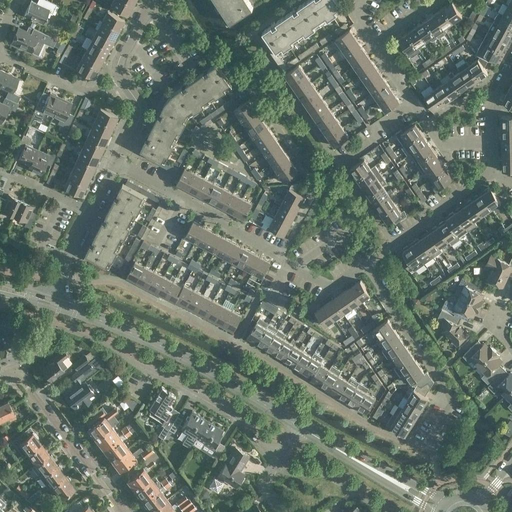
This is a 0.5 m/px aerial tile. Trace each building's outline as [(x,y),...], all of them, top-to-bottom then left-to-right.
[(52,14),(56,4),(47,0),(41,0),(40,4),(31,0),(30,0),(24,14),(43,23),(48,12),(52,14)] [(127,14),(133,4),(124,0),(112,0),(110,5),(127,14)] [(216,0),(231,22),(253,7),(248,0),(216,0)] [(297,6),(294,7),(311,31),(333,16),(321,0),(307,0),(297,7),(297,6)] [(321,0),(333,16),(344,8),(338,0),(321,0)] [(452,1),(443,8),(453,22),(462,15),(452,1)] [(511,6),(508,4),(503,14),(511,18),(511,6)] [(275,21),(273,22),(289,46),(311,31),(294,7),(292,9),(293,10),(276,22),(275,21)] [(443,8),(434,14),(444,28),(453,22),(443,8)] [(107,10),(102,20),(119,29),(124,19),(107,10)] [(469,17),(473,19),(477,12),(473,10),(469,17)] [(511,18),(503,14),(499,12),(496,15),(495,18),(494,21),(498,23),(511,31),(511,18)] [(79,16),(73,13),(70,19),(76,22),(79,16)] [(425,20),(437,37),(438,37),(440,37),(441,36),(444,34),(445,32),(446,31),(444,28),(434,14),(425,20)] [(102,20),(97,29),(114,39),(119,29),(102,20)] [(416,26),(426,40),(429,38),(431,40),(433,41),(437,37),(425,20),(416,26)] [(511,31),(498,23),(494,21),(493,21),(488,30),(508,41),(511,33),(511,31)] [(273,22),(270,24),(271,25),(262,31),(265,35),(268,39),(271,43),(274,47),(276,52),(278,54),(289,46),(273,22)] [(469,32),(473,35),(479,25),(474,22),(469,32)] [(426,40),(416,26),(408,32),(417,46),(426,40)] [(11,43),(31,52),(38,55),(44,42),(53,46),(56,38),(33,28),(31,33),(18,27),(11,43)] [(97,29),(92,39),(109,48),(114,39),(97,29)] [(350,29),(336,39),(342,48),(356,38),(350,29)] [(502,51),(508,41),(488,30),(483,40),(502,51)] [(417,46),(408,32),(398,39),(408,53),(417,46)] [(86,36),(82,44),(88,46),(92,38),(86,36)] [(348,57),(362,47),(356,38),(342,48),(348,57)] [(103,58),(109,48),(92,39),(86,48),(103,58)] [(497,60),(502,51),(483,40),(475,54),(479,56),(488,61),(490,57),(497,60)] [(362,47),(348,57),(354,66),(369,56),(362,47)] [(98,67),(103,58),(86,48),(81,58),(98,67)] [(369,56),(354,66),(361,74),(375,65),(369,56)] [(488,61),(479,56),(478,58),(469,65),(479,79),(488,73),(484,67),(488,61)] [(325,60),(331,68),(335,66),(329,57),(325,60)] [(93,77),(98,67),(81,58),(76,68),(93,77)] [(457,67),(460,71),(470,85),(479,79),(469,65),(466,61),(457,67)] [(195,77),(211,100),(233,85),(232,85),(230,81),(227,77),(224,73),(221,69),(219,65),(217,63),(195,77)] [(299,64),(285,74),(291,83),(305,73),(299,64)] [(375,65),(361,74),(367,83),(381,73),(375,65)] [(331,68),(337,77),(341,75),(335,66),(331,68)] [(17,102),(20,96),(12,92),(19,78),(0,69),(0,86),(8,90),(5,97),(17,102)] [(460,71),(455,75),(452,71),(448,73),(461,91),(470,85),(460,71)] [(312,82),(305,73),(291,83),(297,92),(312,82)] [(381,73),(367,83),(373,92),(387,82),(381,73)] [(439,79),(442,83),(452,98),(461,91),(448,73),(439,79)] [(173,93),(170,97),(190,115),(211,100),(195,77),(173,93)] [(297,92),(304,101),(318,91),(312,82),(297,92)] [(387,82),(373,92),(379,101),(393,91),(387,82)] [(443,104),(452,98),(442,83),(433,89),(443,104)] [(443,104),(433,89),(424,96),(434,110),(443,104)] [(304,101),(310,110),(324,100),(318,91),(304,101)] [(393,91),(379,101),(385,110),(399,100),(393,91)] [(511,106),(511,93),(508,91),(502,101),(511,106)] [(38,101),(33,112),(32,116),(42,121),(46,112),(53,116),(61,97),(50,92),(45,104),(38,101)] [(2,120),(8,107),(15,110),(18,103),(17,102),(5,97),(2,102),(0,101),(0,122),(1,120),(2,120)] [(71,102),(61,97),(53,116),(60,119),(58,123),(68,128),(74,115),(67,112),(71,102)] [(166,101),(153,125),(177,138),(190,115),(170,97),(166,101)] [(235,109),(241,118),(255,108),(249,99),(235,109)] [(310,110),(316,118),(330,109),(324,100),(310,110)] [(100,107),(95,117),(113,125),(118,115),(100,107)] [(241,118),(247,127),(261,117),(255,108),(241,118)] [(316,118),(322,127),(336,118),(330,109),(316,118)] [(511,114),(501,115),(502,126),(511,126),(511,114)] [(95,117),(91,127),(108,135),(113,125),(95,117)] [(247,127),(253,136),(267,126),(261,117),(247,127)] [(342,126),(336,118),(322,127),(328,136),(342,126)] [(403,145),(422,132),(415,123),(403,131),(402,129),(395,133),(403,145)] [(177,138),(153,125),(141,149),(143,150),(147,152),(152,154),(156,156),(161,159),(165,161),(177,138)] [(253,136),(259,144),(274,135),(267,126),(253,136)] [(349,136),(342,126),(328,136),(334,145),(349,136)] [(511,126),(502,126),(502,137),(511,136),(511,126)] [(104,145),(108,135),(91,127),(87,137),(104,145)] [(410,153),(428,141),(422,132),(403,145),(409,154),(410,153)] [(18,159),(30,164),(30,165),(36,153),(38,149),(28,145),(31,138),(23,134),(18,146),(23,148),(18,159)] [(259,144),(266,153),(280,144),(274,135),(259,144)] [(511,136),(502,137),(502,148),(511,147),(511,136)] [(100,155),(104,145),(87,137),(82,147),(100,155)] [(428,141),(410,153),(417,162),(434,150),(428,141)] [(266,153),(272,162),(286,152),(280,144),(266,153)] [(390,154),(394,151),(389,144),(385,147),(390,154)] [(95,165),(100,155),(82,147),(78,157),(95,165)] [(511,147),(502,148),(502,159),(511,158),(511,147)] [(46,162),(51,164),(56,153),(48,150),(46,153),(38,149),(36,153),(30,165),(30,164),(28,168),(40,174),(46,162)] [(422,172),(426,169),(440,159),(434,150),(417,162),(416,163),(422,172)] [(272,162),(278,171),(292,161),(286,152),(272,162)] [(358,158),(360,161),(350,168),(356,177),(371,167),(362,155),(358,158)] [(91,175),(95,165),(78,157),(73,167),(91,175)] [(511,158),(502,159),(503,170),(511,169),(511,158)] [(212,162),(222,167),(224,164),(214,159),(212,162)] [(446,168),(440,159),(426,169),(432,178),(446,168)] [(293,174),(298,171),(292,161),(278,171),(284,180),(289,177),(291,180),(296,177),(293,174)] [(222,167),(231,172),(233,169),(224,164),(222,167)] [(363,186),(381,173),(375,165),(371,167),(356,177),(363,186)] [(73,167),(69,176),(86,184),(91,175),(73,167)] [(177,182),(187,187),(195,172),(185,167),(177,182)] [(452,177),(446,168),(432,178),(435,182),(431,185),(436,192),(443,187),(442,185),(452,177)] [(231,172),(241,177),(243,174),(233,169),(231,172)] [(187,187),(196,192),(204,177),(195,172),(187,187)] [(381,173),(363,186),(369,195),(383,185),(387,182),(381,173)] [(241,179),(250,183),(252,180),(247,177),(243,174),(241,177),(241,178),(241,179)] [(81,195),(86,184),(69,176),(64,187),(81,195)] [(196,192),(206,198),(214,182),(204,177),(196,192)] [(206,198),(216,203),(224,187),(214,182),(206,198)] [(123,183),(117,194),(141,207),(147,196),(142,193),(138,191),(134,189),(129,186),(125,184),(123,183)] [(383,185),(369,195),(375,204),(393,192),(392,192),(393,191),(391,188),(387,191),(383,185)] [(216,203),(225,208),(233,192),(224,187),(216,203)] [(300,205),(305,196),(300,193),(302,189),(297,187),(295,190),(290,187),(284,197),(300,205)] [(492,208),(501,202),(491,187),(490,188),(488,187),(484,189),(485,192),(482,194),(492,208)] [(225,208),(235,213),(243,197),(233,192),(225,208)] [(393,192),(375,204),(381,213),(395,203),(398,201),(398,200),(399,199),(394,192),(393,193),(393,192)] [(6,200),(0,197),(0,212),(2,209),(14,215),(21,200),(8,194),(6,200)] [(117,194),(110,206),(135,219),(141,207),(117,194)] [(474,199),(473,200),(483,214),(492,208),(482,194),(479,196),(477,194),(473,197),(474,199)] [(245,218),(253,203),(243,197),(235,213),(245,218)] [(284,197),(279,207),(295,215),(300,205),(284,197)] [(467,204),(464,206),(474,220),(483,214),(473,200),(472,201),(470,199),(466,202),(467,204)] [(30,227),(37,213),(31,211),(33,206),(21,200),(14,215),(26,220),(24,225),(30,227)] [(395,203),(381,213),(387,222),(392,219),(395,223),(407,215),(404,210),(401,212),(395,203)] [(110,206),(104,218),(128,231),(135,219),(110,206)] [(456,211),(455,212),(468,230),(476,224),(474,220),(464,206),(461,208),(459,207),(455,209),(456,211)] [(279,207),(274,216),(290,225),(295,215),(279,207)] [(449,216),(446,218),(459,237),(459,236),(468,230),(455,212),(454,213),(452,211),(449,214),(449,216)] [(284,234),(290,225),(274,216),(269,226),(284,234)] [(104,218),(98,231),(122,243),(128,231),(104,218)] [(439,225),(438,226),(448,240),(449,240),(451,244),(460,238),(459,236),(459,237),(446,218),(447,220),(444,222),(442,221),(439,223),(439,225)] [(185,235),(195,241),(203,225),(193,220),(185,235)] [(508,231),(505,227),(503,224),(498,228),(503,234),(508,231)] [(195,241),(205,246),(213,230),(203,225),(195,241)] [(438,226),(437,227),(436,225),(432,228),(433,230),(429,232),(439,247),(448,240),(438,226)] [(205,246),(214,251),(222,235),(213,230),(205,246)] [(98,231),(91,243),(115,256),(122,243),(98,231)] [(421,235),(422,238),(421,238),(433,257),(442,251),(439,247),(429,232),(426,234),(425,233),(421,235)] [(214,251),(224,256),(232,241),(222,235),(214,251)] [(412,244),(424,263),(433,257),(421,238),(420,239),(418,238),(414,240),(415,242),(412,244)] [(490,243),(488,240),(483,244),(481,242),(477,244),(481,250),(490,243)] [(224,256),(233,261),(241,246),(232,241),(224,256)] [(110,266),(115,256),(91,243),(85,254),(110,266)] [(424,263),(412,244),(409,247),(407,245),(403,248),(404,250),(402,251),(406,256),(402,259),(410,270),(414,268),(415,269),(424,263)] [(233,261),(243,266),(251,251),(241,246),(233,261)] [(243,266),(252,271),(261,256),(251,251),(243,266)] [(508,273),(511,275),(511,256),(509,263),(498,258),(490,255),(486,264),(493,267),(487,279),(502,286),(508,273)] [(262,276),(270,261),(261,256),(252,271),(262,276)] [(127,276),(137,281),(145,266),(135,260),(127,276)] [(137,281),(147,286),(155,271),(145,266),(137,281)] [(147,286),(156,291),(164,276),(155,271),(147,286)] [(172,275),(170,279),(164,276),(156,291),(166,296),(174,281),(176,277),(172,275)] [(464,287),(460,296),(480,305),(483,300),(481,299),(483,293),(481,292),(484,286),(474,282),(472,282),(462,277),(458,285),(464,287)] [(351,286),(361,300),(370,294),(361,280),(351,286)] [(166,296),(175,301),(176,301),(177,299),(176,299),(183,286),(174,281),(166,296)] [(194,289),(184,284),(183,286),(176,299),(177,299),(186,304),(194,289)] [(361,300),(351,286),(342,292),(352,307),(361,300)] [(186,304),(195,309),(203,294),(194,289),(186,304)] [(342,292),(334,299),(343,313),(352,307),(342,292)] [(195,309),(205,314),(213,299),(203,294),(195,309)] [(457,314),(457,315),(461,317),(468,320),(471,315),(473,316),(475,310),(478,311),(480,305),(460,296),(456,304),(450,302),(447,309),(457,314)] [(205,314),(215,319),(223,304),(213,299),(205,314)] [(276,312),(278,308),(264,299),(261,304),(275,313),(276,312)] [(334,319),(343,313),(334,299),(325,305),(334,319)] [(215,319),(224,325),(232,309),(223,304),(215,319)] [(325,325),(334,319),(325,305),(316,311),(325,325)] [(242,315),(232,309),(224,325),(234,330),(242,315)] [(458,323),(461,317),(457,315),(456,316),(442,309),(438,318),(444,321),(442,324),(449,327),(445,332),(457,344),(468,333),(460,324),(458,323)] [(248,336),(257,342),(266,327),(269,323),(259,317),(248,336)] [(380,338),(394,328),(387,319),(373,329),(380,338)] [(269,323),(266,327),(257,342),(266,348),(278,329),(269,323)] [(0,324),(0,346),(8,342),(15,344),(19,328),(1,324),(0,324)] [(394,328),(380,338),(386,347),(400,337),(394,328)] [(287,334),(278,329),(266,348),(275,353),(285,338),(287,334)] [(400,337),(386,347),(382,350),(388,358),(392,356),(406,346),(400,337)] [(275,353),(285,359),(294,344),(296,341),(293,338),(290,342),(285,338),(275,353)] [(472,359),(479,366),(495,349),(490,345),(489,347),(484,342),(483,344),(478,340),(463,355),(469,362),(472,359)] [(303,350),(305,346),(302,344),(300,348),(294,344),(285,359),(294,365),(303,350)] [(406,346),(392,356),(398,365),(412,355),(406,346)] [(58,362),(68,354),(64,349),(48,361),(50,363),(43,369),(51,379),(63,369),(58,362)] [(499,354),(495,349),(479,366),(486,372),(481,377),(488,383),(494,376),(495,377),(504,368),(499,363),(502,360),(498,356),(499,354)] [(312,356),(303,350),(294,365),(303,370),(312,356)] [(324,358),(315,352),(314,352),(312,356),(303,370),(312,376),(320,363),(321,363),(324,358)] [(77,370),(90,360),(85,354),(72,364),(77,370)] [(412,355),(398,365),(394,367),(400,376),(404,374),(418,364),(412,355)] [(64,392),(68,398),(75,407),(81,402),(84,406),(91,400),(81,388),(85,385),(79,377),(92,367),(88,362),(72,375),(77,382),(64,392)] [(311,378),(320,384),(330,369),(321,363),(320,363),(312,376),(311,378)] [(428,382),(431,386),(434,381),(427,371),(425,372),(418,364),(404,374),(411,383),(414,380),(417,384),(421,387),(428,382)] [(342,371),(341,370),(332,365),(330,369),(320,384),(329,389),(339,375),(342,371)] [(509,373),(504,368),(495,377),(496,378),(488,386),(494,392),(499,388),(505,395),(511,387),(511,372),(509,373)] [(348,380),(339,375),(329,389),(339,395),(348,380)] [(339,395),(348,401),(360,382),(350,376),(348,380),(339,395)] [(360,382),(348,401),(357,407),(366,392),(369,388),(360,382)] [(421,387),(417,384),(408,398),(423,407),(429,398),(425,395),(431,386),(428,382),(421,387)] [(161,424),(164,426),(158,435),(163,438),(169,429),(177,416),(167,409),(168,407),(169,408),(170,408),(170,407),(172,406),(172,405),(172,404),(171,403),(175,395),(169,391),(169,390),(167,389),(167,390),(165,389),(166,388),(162,386),(158,391),(159,392),(149,407),(151,409),(148,413),(162,422),(161,424)] [(132,391),(124,396),(131,407),(139,403),(132,391)] [(376,398),(366,392),(357,407),(367,413),(376,398)] [(398,405),(417,416),(423,407),(408,398),(404,396),(398,405)] [(7,400),(0,403),(0,419),(5,417),(7,420),(15,417),(14,413),(7,400)] [(379,405),(373,415),(377,417),(378,415),(381,414),(383,410),(383,407),(379,405)] [(393,414),(411,426),(417,416),(398,405),(393,414)] [(88,427),(92,432),(91,433),(94,438),(111,425),(107,420),(111,417),(111,416),(118,411),(114,407),(104,415),(88,427)] [(182,427),(197,437),(207,420),(192,410),(182,427)] [(411,426),(393,414),(389,421),(388,423),(389,425),(405,435),(411,426)] [(182,419),(177,416),(169,429),(174,432),(182,419)] [(120,429),(123,433),(129,429),(139,422),(136,418),(126,425),(120,429)] [(207,420),(197,437),(192,444),(200,448),(204,442),(212,447),(223,429),(207,420)] [(99,443),(104,448),(120,436),(111,425),(94,438),(99,443)] [(132,433),(129,429),(123,433),(126,437),(132,433)] [(23,456),(27,453),(40,442),(36,437),(37,437),(34,432),(33,433),(32,432),(28,435),(24,430),(11,440),(23,456)] [(104,448),(108,454),(107,455),(111,460),(128,447),(120,436),(104,448)] [(216,458),(225,445),(220,441),(211,455),(216,458)] [(27,453),(35,463),(48,453),(44,448),(45,447),(42,443),(41,444),(40,442),(27,453)] [(120,469),(136,457),(140,454),(143,458),(144,459),(153,451),(149,445),(142,451),(139,447),(132,453),(128,447),(111,460),(115,465),(116,464),(120,469)] [(218,475),(216,479),(214,478),(209,486),(218,492),(223,483),(221,482),(224,478),(236,486),(244,472),(240,470),(249,455),(235,446),(218,475)] [(127,479),(131,484),(130,485),(133,489),(150,476),(147,471),(150,469),(150,468),(155,464),(152,461),(158,457),(154,451),(153,451),(144,459),(143,458),(141,460),(146,465),(127,479)] [(31,466),(39,477),(57,464),(52,458),(53,457),(50,453),(49,454),(48,453),(35,463),(31,466)] [(58,464),(57,464),(39,477),(47,488),(49,486),(65,475),(60,469),(61,468),(58,464)] [(4,471),(0,475),(6,479),(9,476),(4,471)] [(66,474),(65,475),(49,486),(54,493),(57,492),(60,497),(74,487),(68,479),(69,478),(66,474)] [(159,481),(155,475),(151,478),(150,476),(133,489),(138,495),(139,494),(143,500),(159,488),(159,487),(168,480),(166,477),(161,481),(159,481)] [(160,487),(163,485),(166,489),(171,484),(173,483),(170,479),(169,481),(168,480),(159,487),(160,487)] [(0,488),(5,492),(9,488),(5,483),(0,488)] [(15,488),(20,493),(23,489),(24,488),(18,483),(15,488)] [(20,493),(26,498),(30,493),(24,488),(23,489),(20,493)] [(143,500),(147,505),(146,506),(150,511),(167,498),(159,488),(143,500)] [(169,511),(175,508),(178,506),(182,510),(191,503),(188,499),(184,494),(175,502),(172,504),(167,498),(150,511),(169,511)] [(56,511),(62,508),(59,503),(46,511),(56,511)] [(94,511),(91,508),(90,508),(87,503),(75,511),(71,511),(68,508),(61,511),(94,511)] [(190,511),(195,508),(191,503),(182,510),(183,511),(190,511)]
